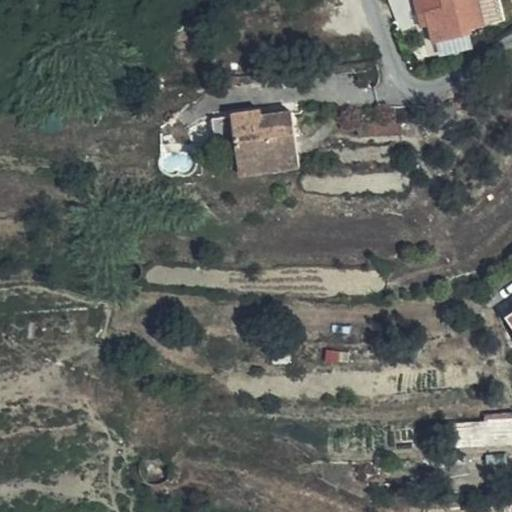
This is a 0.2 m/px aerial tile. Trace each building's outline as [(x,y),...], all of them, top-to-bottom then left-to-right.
[(484,27),(479,0),(415,0),(419,19),(427,18),(428,25),(433,43),(441,41),(469,36),(474,35),(472,29),(484,27)] [(499,0),(479,0),(484,27),(504,22),(499,0)] [(427,18),(419,19),(421,26),(428,25),(427,18)] [(470,42),(469,36),(441,41),(444,57),(467,52),(470,48),(470,42)] [(435,132),(458,109),(450,103),(429,125),(435,132)] [(232,115),(236,142),(240,167),(270,162),(272,171),(300,166),(291,112),(262,117),(261,110),(232,115)] [(169,123),(175,118),(170,111),(163,116),(169,123)] [(217,145),(236,142),(232,115),(214,118),(217,145)] [(511,415),(472,421),(475,437),(511,431),(511,415)] [(491,491),(490,476),(463,478),(463,493),(491,491)]
